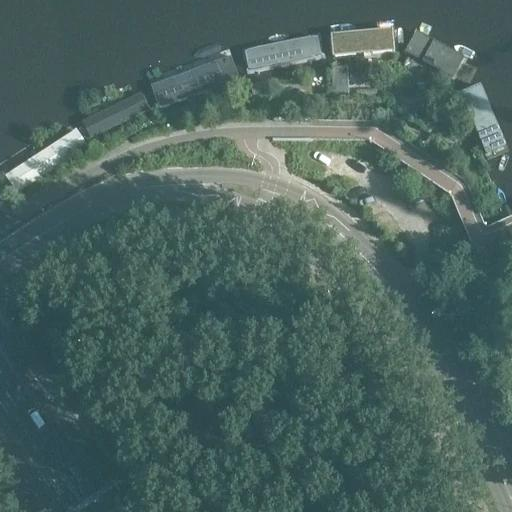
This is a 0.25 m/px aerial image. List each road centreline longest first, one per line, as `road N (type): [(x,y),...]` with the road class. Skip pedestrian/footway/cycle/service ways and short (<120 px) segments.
road 1 (tertiary): [(0,256),(131,192),(182,184),(248,191),(296,208),(340,234),(402,304),(511,499)]
road 2 (secondary): [(89,511),(0,383)]
